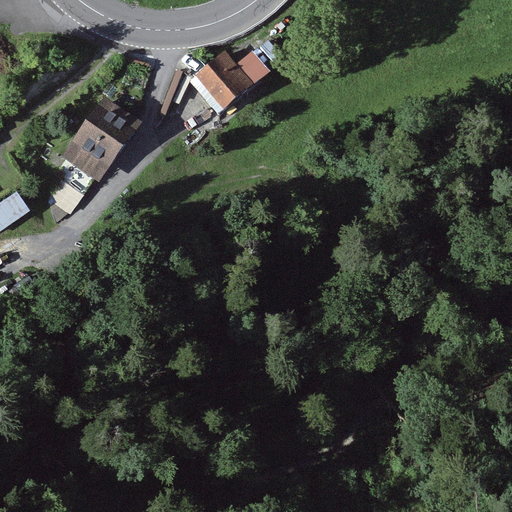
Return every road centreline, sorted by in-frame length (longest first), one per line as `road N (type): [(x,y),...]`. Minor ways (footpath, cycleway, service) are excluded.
road 1 (track): [(174,31),(136,157),(73,222),(26,246),(0,273)]
road 2 (secondary): [(257,0),(225,19),(174,31),(130,27),(79,0)]
